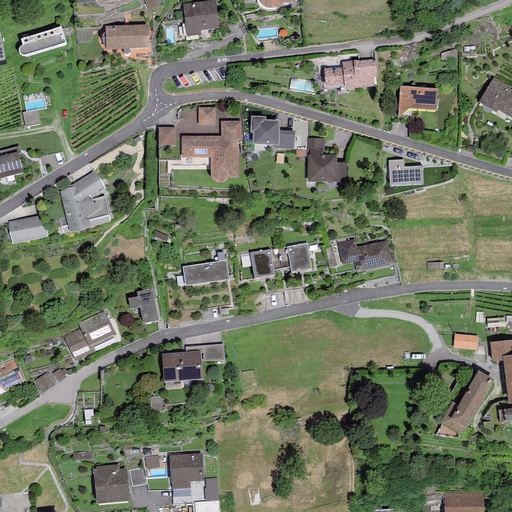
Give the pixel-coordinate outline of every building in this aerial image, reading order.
[(249,0),(249,2),(259,1),(260,4),(262,7),(265,9),(270,10),(282,8),(282,4),(294,3),(293,0),(249,0)] [(214,3),(184,6),(187,37),(200,36),(199,31),(217,29),(214,3)] [(148,28),(106,29),(107,50),(124,50),(148,49),(148,28)] [(62,33),(61,29),(20,41),(22,47),(21,48),(20,49),(19,51),(19,54),(20,56),(22,57),(23,57),(25,57),(66,46),(62,33)] [(345,70),(326,72),(327,86),(345,84),(346,89),(371,87),(371,78),(375,77),(374,62),(362,63),(345,64),(345,70)] [(511,91),(495,81),(480,103),(496,113),(498,110),(511,118),(511,91)] [(435,91),(401,88),(399,116),(408,109),(432,111),(435,91)] [(43,92),(23,96),(27,113),(22,114),(25,128),(40,125),(38,111),(46,109),(43,92)] [(216,108),(198,108),(198,125),(215,125),(216,108)] [(266,122),(266,119),(251,118),(250,135),(253,135),(252,146),(275,147),(275,149),(293,150),(294,132),(280,131),(280,122),(271,122),(266,122)] [(217,137),(182,138),(183,158),(211,158),(211,179),(213,182),(215,184),(218,185),(220,185),(223,185),(226,184),(228,181),(230,178),(239,178),(239,142),(241,142),(241,123),(221,123),(221,138),(217,137)] [(175,129),(158,129),(158,147),(175,147),(175,129)] [(308,139),(308,183),(346,182),(346,164),(337,164),(337,156),(325,156),(325,139),(308,139)] [(11,156),(0,158),(0,177),(21,173),(17,155),(11,156)] [(404,161),(388,161),(389,187),(424,185),(423,167),(404,168),(404,161)] [(94,173),(59,193),(70,234),(81,233),(91,229),(110,224),(109,215),(104,198),(93,201),(91,199),(105,191),(94,173)] [(9,224),(13,244),(45,237),(41,217),(9,224)] [(340,244),(344,264),(357,261),(359,272),(371,270),(391,266),(387,243),(355,250),(353,241),(340,244)] [(310,270),(306,246),(288,249),(291,268),(292,273),(301,272),(310,270)] [(331,267),(342,265),(339,247),(327,249),(331,267)] [(282,269),(291,268),(288,249),(269,252),(272,271),(282,269)] [(264,277),(273,276),(272,271),(269,252),(251,255),(255,279),(264,277)] [(225,263),(184,269),(186,286),(228,280),(227,278),(225,263)] [(153,298),(152,291),(138,294),(138,299),(130,301),(131,310),(140,308),(144,325),(158,322),(153,298)] [(103,312),(78,324),(81,329),(63,338),(75,362),(95,353),(94,349),(114,340),(113,337),(115,336),(103,312)] [(477,337),(455,335),(453,349),(476,351),(477,337)] [(511,341),(491,344),(493,363),(504,362),(506,381),(509,405),(511,404),(511,341)] [(185,348),(186,354),(201,353),(202,353),(203,363),(224,361),(223,345),(185,348)] [(184,354),(161,356),(163,384),(166,384),(166,390),(183,388),(183,382),(203,381),(201,353),(186,354),(184,354)] [(0,394),(6,391),(4,387),(22,379),(13,361),(0,367),(0,394)] [(38,380),(43,392),(54,387),(49,376),(38,380)] [(163,397),(150,398),(151,414),(164,413),(163,397)] [(202,453),(169,455),(171,483),(172,483),(172,489),(190,488),(190,481),(204,481),(202,453)] [(158,456),(145,457),(146,469),(160,468),(158,456)] [(119,464),(92,467),(93,474),(94,474),(96,504),(130,501),(127,468),(119,469),(119,464)] [(144,468),(129,471),(133,487),(147,485),(144,468)] [(217,479),(205,479),(206,489),(204,489),(205,502),(218,501),(217,479)] [(483,511),(483,493),(444,493),(444,511),(483,511)] [(219,511),(218,501),(205,502),(195,503),(196,511),(219,511)]
